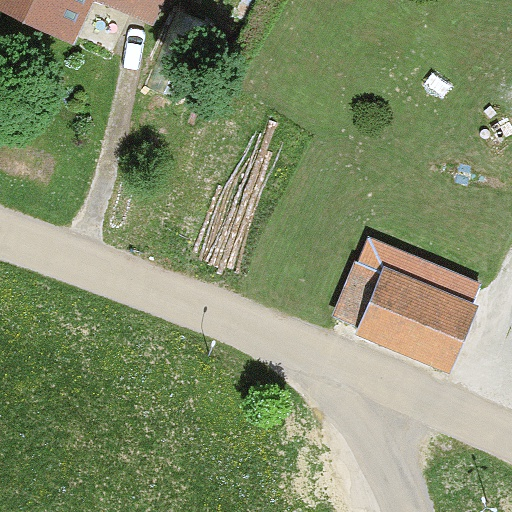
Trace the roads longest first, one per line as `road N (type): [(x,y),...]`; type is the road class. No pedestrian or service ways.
road 1 (residential): [(0,250),(243,336),(365,393)]
road 2 (residential): [(365,393),(511,452)]
road 3 (unclassified): [(365,393),(399,511)]
